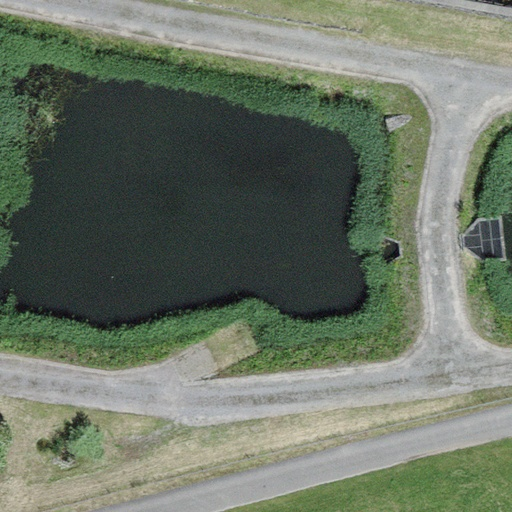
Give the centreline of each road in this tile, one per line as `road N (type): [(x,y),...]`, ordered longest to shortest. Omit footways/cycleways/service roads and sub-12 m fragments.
road 1 (track): [(511,369),(305,397),(168,397),(0,376)]
road 2 (track): [(511,81),(71,0)]
road 3 (unclassified): [(147,511),(468,432)]
road 4 (track): [(472,74),(452,123),(438,201),(439,274),(463,379)]
